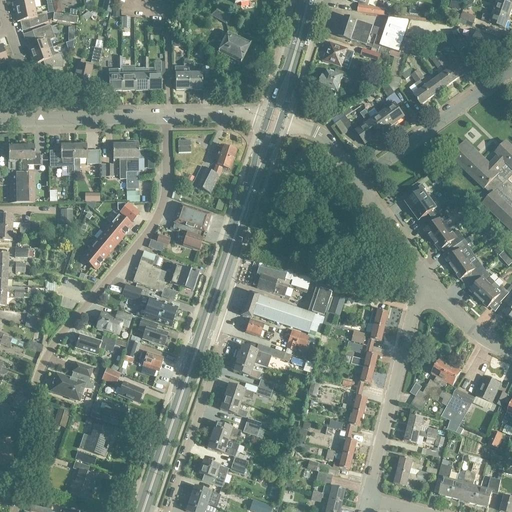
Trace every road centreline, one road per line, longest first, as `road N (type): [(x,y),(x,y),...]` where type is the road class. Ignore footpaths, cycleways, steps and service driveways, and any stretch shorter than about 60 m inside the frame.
road 1 (residential): [(16,511),(49,353),(162,206),(167,116)]
road 2 (primary): [(267,116),(138,511)]
road 3 (primary): [(146,511),(280,120)]
road 4 (residential): [(366,499),(415,310),(432,285)]
road 5 (residential): [(511,68),(357,182)]
road 6 (unclassified): [(39,119),(167,116)]
road 7 (residential): [(432,285),(357,182)]
road 8 (primary): [(280,120),(313,0)]
road 9 (primary): [(304,0),(267,116)]
